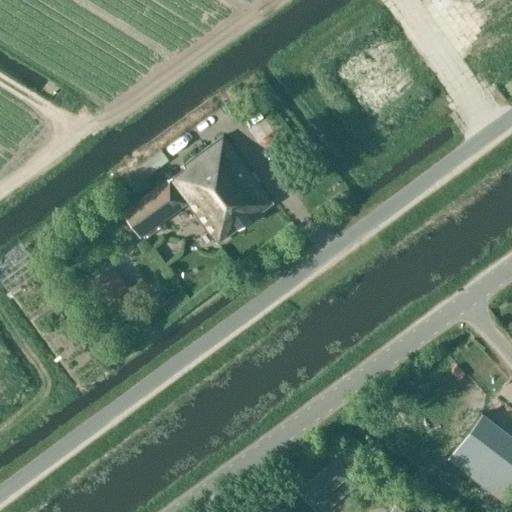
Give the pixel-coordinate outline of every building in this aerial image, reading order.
[(223,133),(122,211),(140,237),(186,203),(214,242),(272,201),(223,133)] [(113,291),(133,278),(120,258),(100,272),(113,291)] [(511,506),(511,435),(482,413),(448,457),(511,506)] [(337,457),(299,489),(318,511),(324,511),(359,483),(337,457)] [(432,511),(416,501),(416,502),(401,494),(388,511),(432,511)]
